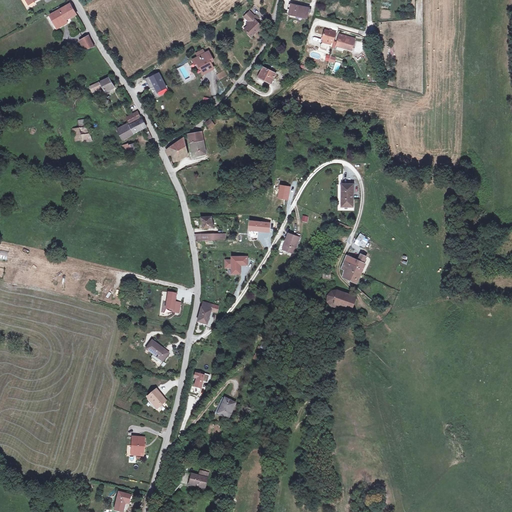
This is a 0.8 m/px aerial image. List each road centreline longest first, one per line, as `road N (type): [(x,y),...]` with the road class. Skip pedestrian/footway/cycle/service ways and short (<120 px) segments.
road 1 (track): [(189,340),(229,314),(301,188),(329,162),(351,167),(361,187),(338,270),(357,295)]
road 2 (unclassified): [(161,149),(187,218),(197,290),(146,511)]
road 3 (residential): [(279,0),(267,42),(229,92),(205,120),(161,149)]
road 4 (unclassified): [(73,0),(161,149)]
